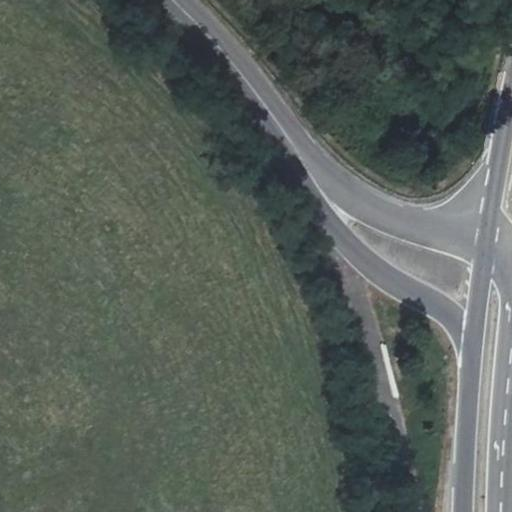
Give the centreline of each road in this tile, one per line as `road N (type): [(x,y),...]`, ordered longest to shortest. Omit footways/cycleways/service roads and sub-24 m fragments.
road 1 (secondary): [(287,152),(357,259),(469,337)]
road 2 (secondary): [(483,235),(386,220),(287,152)]
road 3 (secondary): [(174,0),(287,152)]
road 4 (primary): [(469,337),(456,511)]
road 5 (primary): [(511,68),(483,235)]
